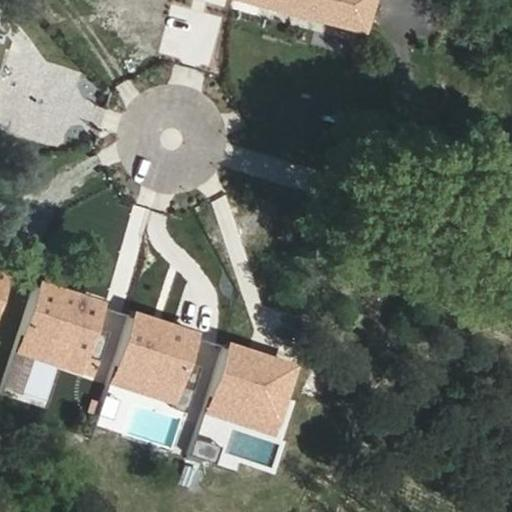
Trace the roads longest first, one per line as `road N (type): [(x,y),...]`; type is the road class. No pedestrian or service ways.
road 1 (residential): [(511,237),(198,146)]
road 2 (residential): [(198,146),(185,168),(160,178),(134,172),(117,152),(114,125),(129,101),(172,94)]
